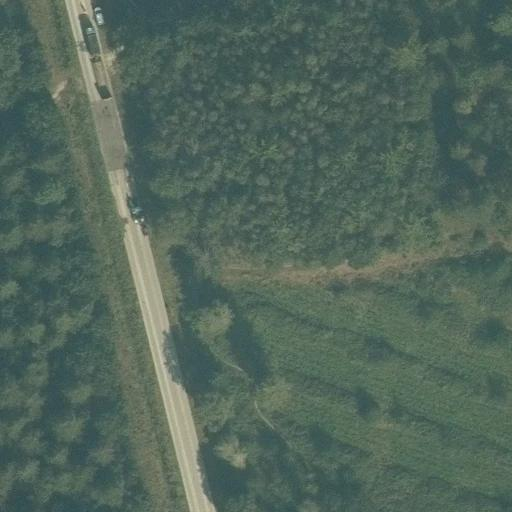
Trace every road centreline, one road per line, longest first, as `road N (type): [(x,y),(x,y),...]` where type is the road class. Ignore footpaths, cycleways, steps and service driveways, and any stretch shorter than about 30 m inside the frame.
road 1 (tertiary): [(202,511),(77,0)]
road 2 (track): [(215,0),(22,110)]
